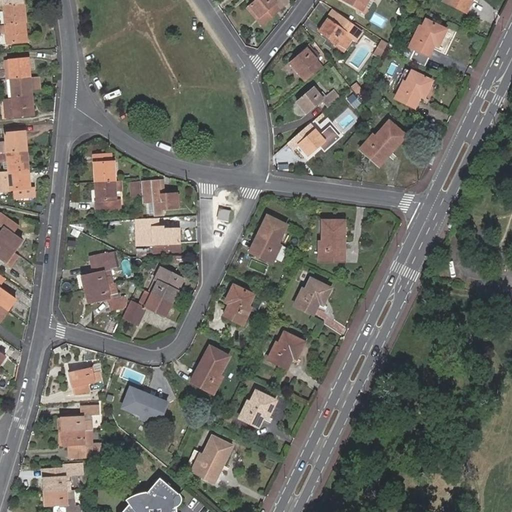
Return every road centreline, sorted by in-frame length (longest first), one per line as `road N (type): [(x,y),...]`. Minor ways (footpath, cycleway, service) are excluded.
road 1 (primary): [(428,204),(281,511)]
road 2 (primary): [(298,511),(442,211)]
road 3 (residential): [(43,326),(67,104)]
road 4 (residential): [(43,326),(145,354),(171,351),(211,279)]
road 5 (primary): [(511,33),(428,204)]
road 6 (residential): [(428,204),(256,182)]
road 7 (residential): [(0,483),(43,326)]
road 8 (primary): [(442,211),(511,69)]
road 9 (residential): [(206,175),(150,157),(67,104)]
